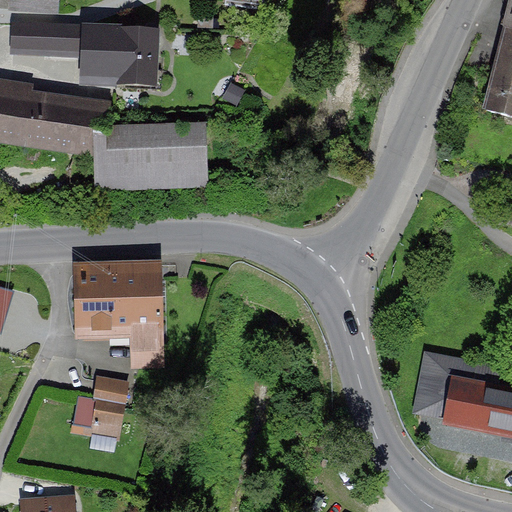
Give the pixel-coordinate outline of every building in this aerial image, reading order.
[(58,0),(17,0),(17,11),(58,13),(58,0)] [(261,0),(227,0),(227,7),(260,11),(261,0)] [(511,0),(510,0),(489,114),(511,118),(511,0)] [(0,50),(84,54),(85,29),(0,25),(0,50)] [(158,33),(85,29),(84,54),(83,81),(156,84),(158,33)] [(0,144),(31,149),(30,159),(44,161),(46,151),(101,158),(103,159),(107,132),(110,111),(0,95),(0,144)] [(101,158),(102,174),(203,169),(201,129),(107,132),(103,159),(101,158)] [(87,187),(71,186),(70,202),(85,204),(87,187)] [(162,266),(80,268),(81,336),(140,335),(141,346),(164,345),(162,266)] [(164,345),(141,346),(134,346),(135,368),(164,367),(164,345)] [(511,390),(449,377),(438,427),(511,442),(511,390)] [(129,388),(98,382),(95,400),(101,401),(97,422),(122,427),(129,388)] [(71,487),(40,480),(42,504),(72,502),(71,487)] [(42,504),(26,505),(26,511),(74,511),(74,502),(72,502),(42,504)]
